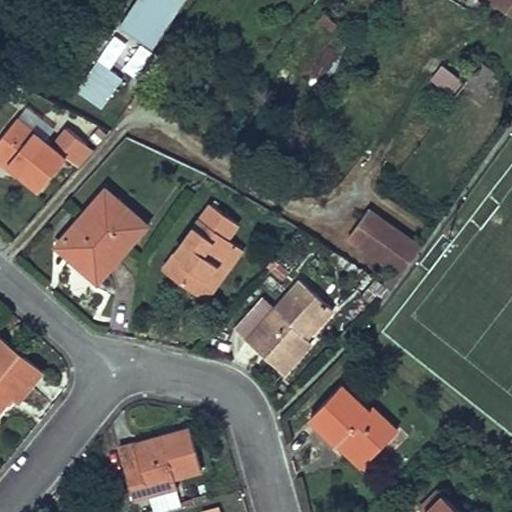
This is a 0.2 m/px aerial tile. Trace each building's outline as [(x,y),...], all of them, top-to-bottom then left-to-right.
[(136,0),(120,28),(155,50),(186,0),(136,0)] [(320,76),(336,86),(351,62),(335,52),(320,76)] [(103,110),(125,79),(97,60),(76,92),(103,110)] [(275,82),(300,99),(313,80),(288,63),(275,82)] [(428,82),(456,98),(466,79),(439,64),(428,82)] [(471,79),(480,90),(497,77),(489,66),(471,79)] [(32,189),(63,150),(76,161),(92,141),(68,122),(52,142),(16,112),(0,131),(0,162),(8,168),(12,162),(23,171),(18,178),(32,189)] [(98,145),(92,141),(76,161),(81,165),(98,145)] [(105,193),(97,201),(58,247),(72,260),(80,251),(108,273),(147,229),(105,193)] [(423,245),(367,207),(348,232),(405,272),(423,245)] [(216,211),(169,276),(201,297),(239,247),(234,244),(244,231),(216,211)] [(239,247),(201,297),(211,305),(249,255),(239,247)] [(80,251),(72,260),(100,283),(108,273),(80,251)] [(325,296),(299,277),(275,310),(285,317),(258,353),(287,374),(313,340),(308,337),(299,330),(325,296)] [(334,303),(325,296),(299,330),(308,337),(334,303)] [(285,317),(275,310),(249,345),(258,353),(285,317)] [(48,371),(2,330),(0,332),(0,412),(18,393),(24,398),(48,371)] [(341,384),(309,421),(340,448),(349,438),(374,461),(404,427),(377,403),(370,410),(341,384)] [(187,429),(115,450),(130,503),(148,498),(152,511),(168,511),(180,509),(172,480),(199,472),(187,429)] [(366,470),(374,461),(349,438),(340,448),(366,470)] [(425,509),(429,511),(434,511),(452,492),(445,486),(425,509)] [(474,511),(452,492),(434,511),(474,511)]
